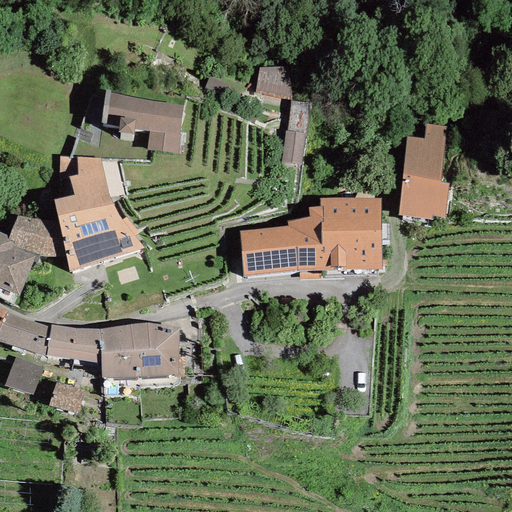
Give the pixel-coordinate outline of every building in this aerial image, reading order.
[(254,93),(290,101),(286,68),(259,68),(254,93)] [(179,134),(182,105),(110,93),(105,127),(118,128),(118,132),(133,134),(133,130),(149,131),(147,150),(178,153),(180,135),(179,134)] [(286,132),(305,134),(309,103),(290,101),(286,132)] [(408,138),(397,216),(432,221),(433,217),(444,219),(449,183),(439,182),(447,127),(426,124),(424,140),(408,138)] [(285,132),(281,163),(301,166),(305,134),(286,132),(285,132)] [(63,198),(53,200),(57,220),(65,256),(69,272),(143,248),(135,236),(139,233),(126,217),(122,220),(108,196),(100,158),(59,156),(58,179),(63,198)] [(319,207),(321,271),(381,270),(381,198),(319,198),(319,207)] [(239,232),(243,277),(296,271),(321,271),(319,207),(308,208),(309,218),(286,223),(287,227),(239,232)] [(17,216),(8,237),(0,233),(0,296),(13,304),(16,295),(18,296),(33,262),(37,264),(39,257),(65,256),(57,220),(17,216)] [(50,328),(7,312),(1,324),(0,326),(0,341),(45,356),(50,328)] [(147,323),(99,329),(100,364),(101,378),(174,375),(173,378),(183,378),(184,358),(179,359),(179,328),(147,323)] [(74,329),(51,325),(50,328),(45,356),(100,364),(99,329),(74,329)] [(42,368),(15,358),(4,386),(32,395),(42,368)] [(84,391),(55,382),(48,406),(77,414),(84,391)]
